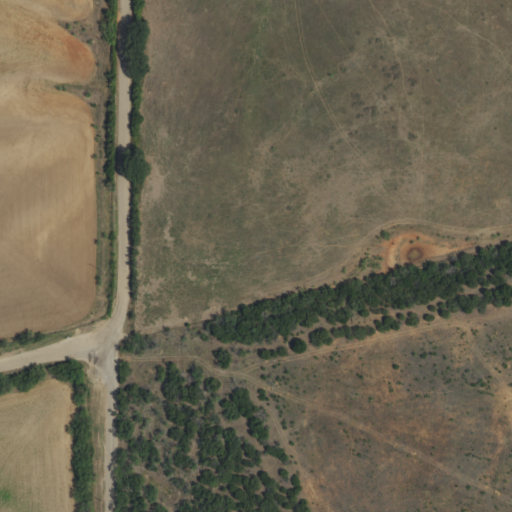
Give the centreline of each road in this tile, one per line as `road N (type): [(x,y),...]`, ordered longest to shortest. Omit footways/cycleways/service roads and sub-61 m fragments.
road 1 (residential): [(129,0),(126,273),(113,360),(115,511)]
road 2 (residential): [(0,363),(120,334)]
